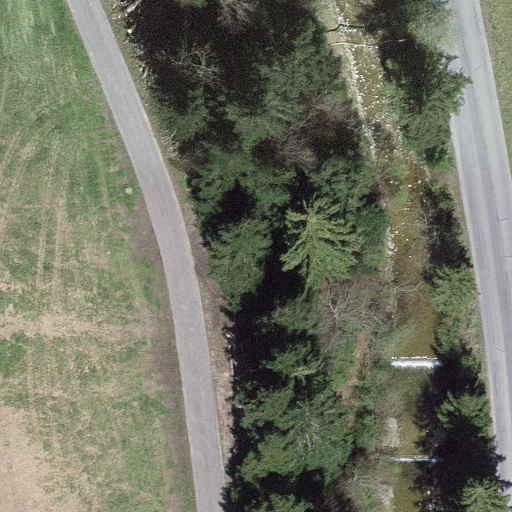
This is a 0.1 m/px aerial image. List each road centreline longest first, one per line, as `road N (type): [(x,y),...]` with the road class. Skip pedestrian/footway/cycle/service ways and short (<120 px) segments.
road 1 (track): [(213,511),(170,227),(83,0)]
road 2 (unclassified): [(454,0),(511,350)]
